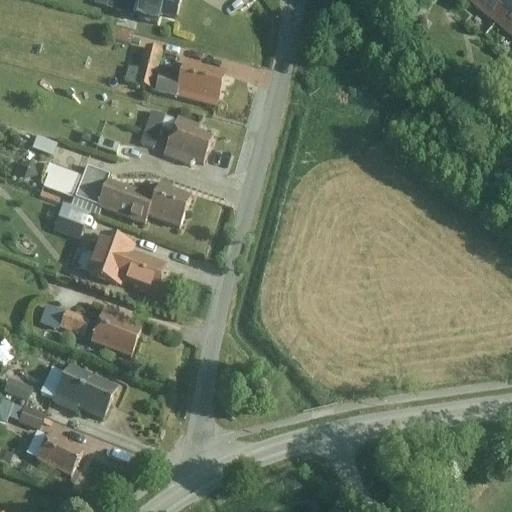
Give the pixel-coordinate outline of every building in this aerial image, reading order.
[(137,0),(110,0),(108,12),(133,19),(137,0)] [(190,0),(137,0),(133,19),(162,30),(170,15),(190,19),(190,0)] [(511,0),(474,0),(468,8),(511,44),(511,0)] [(140,35),(114,31),(112,42),(138,46),(140,35)] [(148,45),(143,69),(132,67),(128,83),(157,90),(167,49),(148,45)] [(227,113),(234,77),(191,68),(188,83),(167,78),(163,99),(227,113)] [(171,118),(155,113),(144,144),(161,149),(171,118)] [(207,127),(178,117),(164,160),(194,170),(197,158),(218,165),(225,143),(204,136),(207,127)] [(57,156),(60,144),(40,138),(37,150),(57,156)] [(123,177),(91,165),(83,181),(75,201),(149,233),(153,223),(162,200),(120,183),(123,177)] [(83,181),(52,168),(44,188),(75,201),(83,181)] [(188,231),(194,202),(175,198),(178,185),(162,182),(162,200),(153,223),(188,231)] [(161,292),(168,271),(135,261),(139,246),(85,230),(79,248),(103,255),(97,272),(161,292)] [(127,317),(109,311),(94,351),(134,364),(144,334),(123,327),(127,317)] [(92,323),(67,318),(64,335),(89,340),(92,323)] [(5,343),(0,345),(0,369),(16,359),(5,343)] [(128,387),(75,369),(61,411),(81,418),(83,412),(115,423),(128,387)] [(8,384),(3,399),(26,407),(31,391),(8,384)] [(53,425),(26,417),(22,429),(49,437),(53,425)] [(78,479),(91,454),(59,437),(46,462),(78,479)]
